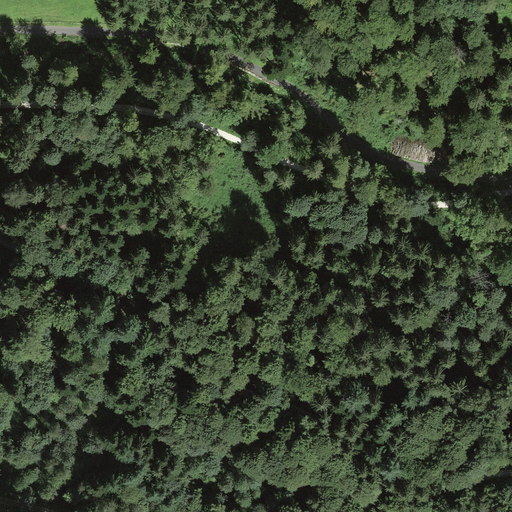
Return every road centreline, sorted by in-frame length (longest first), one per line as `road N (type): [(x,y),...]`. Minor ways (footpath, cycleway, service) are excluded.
road 1 (track): [(511,470),(415,494),(379,487),(304,413),(207,377),(103,290),(0,241)]
road 2 (track): [(0,104),(150,112),(395,201),(438,203),(511,189)]
